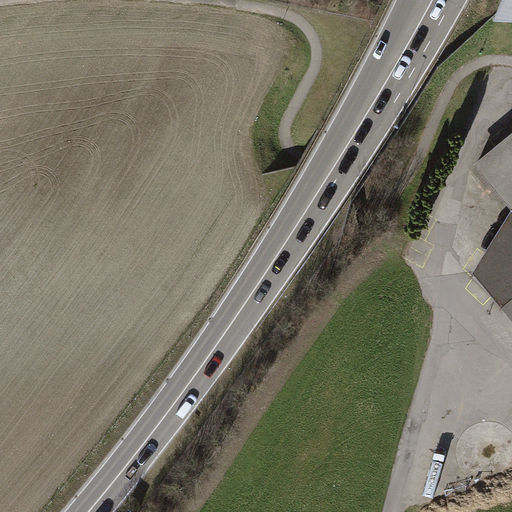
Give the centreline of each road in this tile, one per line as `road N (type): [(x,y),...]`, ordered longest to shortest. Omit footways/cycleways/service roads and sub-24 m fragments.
road 1 (trunk): [(407,46),(210,354),(89,511)]
road 2 (track): [(511,62),(476,64),(456,78),(408,177),(389,195),(367,196),(300,158),(286,141),(286,122),(317,55),(304,24),(274,11)]
